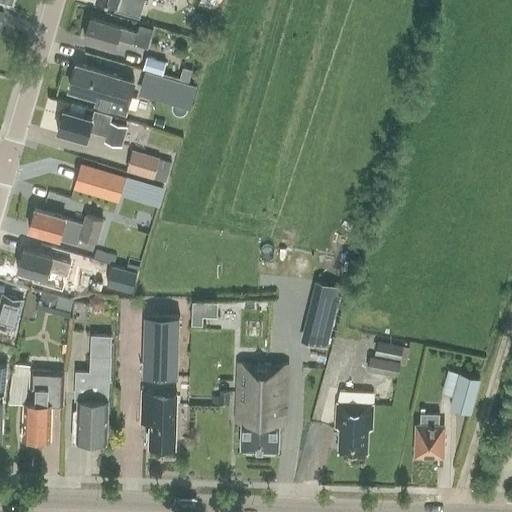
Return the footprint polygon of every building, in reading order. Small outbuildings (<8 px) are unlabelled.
[(101,0),(117,5),(116,8),(141,16),(145,0),(101,0)] [(137,31),(121,27),(91,18),(84,39),(115,48),(118,38),(148,47),(154,28),(139,24),(137,31)] [(163,74),(166,62),(146,56),(143,69),(163,74)] [(126,113),(135,82),(108,73),(77,64),(70,89),(96,97),(94,104),(126,113)] [(166,97),(171,78),(146,71),(141,90),(166,97)] [(111,122),(113,115),(94,110),(92,119),(64,110),(57,132),(87,140),(89,131),(106,135),(104,140),(122,145),(127,126),(111,122)] [(153,179),(160,157),(132,149),(126,170),(153,179)] [(172,161),(160,157),(153,179),(165,182),(172,161)] [(119,201),(126,175),(81,161),(73,187),(119,201)] [(84,223),(66,218),(66,217),(35,208),(29,230),(59,239),(60,238),(78,244),(80,236),(97,241),(103,220),(86,215),(84,223)] [(24,249),(17,270),(34,274),(32,281),(64,290),(72,262),(53,257),(24,249)] [(133,290),(138,271),(112,264),(107,284),(133,290)] [(334,341),(350,283),(323,276),(308,334),(334,341)] [(2,293),(0,300),(0,323),(14,328),(22,298),(2,293)] [(60,296),(47,293),(42,309),(56,312),(60,296)] [(203,325),(204,301),(193,300),(192,325),(203,325)] [(178,377),(180,316),(145,314),(143,376),(178,377)] [(111,381),(112,356),(113,335),(92,334),(91,371),(77,370),(75,394),(79,395),(78,408),(74,410),(73,442),(107,443),(110,381),(111,381)] [(405,365),(409,347),(404,346),(404,345),(376,340),(374,356),(370,356),(367,371),(398,376),(400,364),(405,365)] [(285,424),(287,364),(238,362),(237,412),(242,412),(241,449),(279,450),(279,423),(285,424)] [(64,405),(65,370),(30,369),(28,402),(24,402),(23,437),(51,438),(52,405),(64,405)] [(471,413),(481,380),(448,370),(442,393),(452,396),(449,407),(471,413)] [(176,446),(177,413),(176,413),(177,391),(141,390),(140,424),(150,424),(150,432),(147,432),(147,440),(150,440),(150,445),(176,446)] [(372,429),(374,392),(340,391),(339,402),(336,401),(335,428),(340,428),(339,452),(367,453),(368,429),(372,429)] [(440,425),(440,413),(425,412),(425,408),(421,408),(420,424),(417,424),(416,454),(443,456),(444,425),(440,425)]
